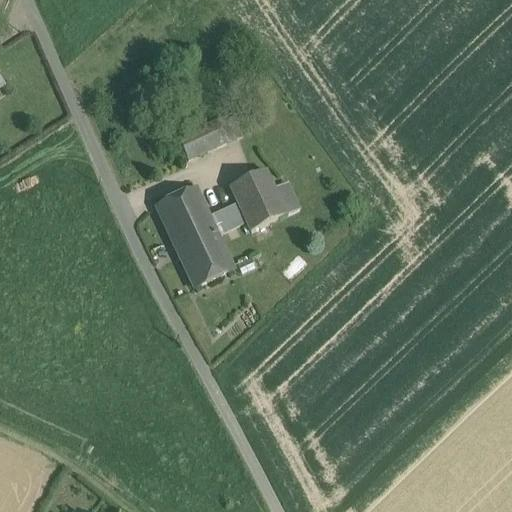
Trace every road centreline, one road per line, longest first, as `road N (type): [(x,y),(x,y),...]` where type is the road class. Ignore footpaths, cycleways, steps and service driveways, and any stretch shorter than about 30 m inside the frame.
road 1 (unclassified): [(23,0),(278,511)]
road 2 (track): [(0,428),(78,462),(137,509)]
